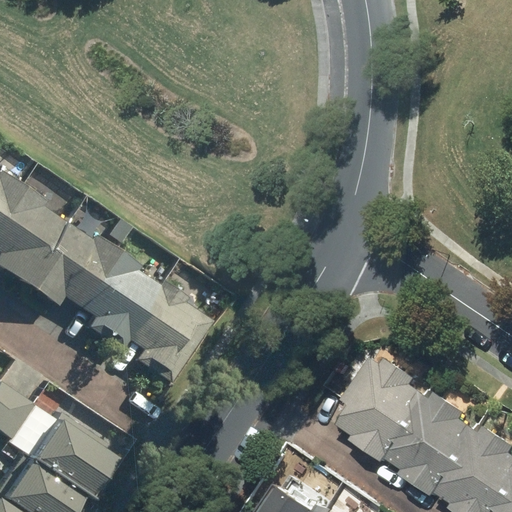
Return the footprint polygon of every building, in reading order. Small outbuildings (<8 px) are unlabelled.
[(169,373),(211,309),(0,168),(0,261),(56,298),(60,291),(91,312),(87,319),(169,373)] [(511,511),(511,437),(489,422),(482,431),(461,416),(467,407),(447,393),(442,400),(409,378),(415,370),(392,355),(384,365),(377,360),(349,400),(356,405),(342,426),(361,439),(357,444),(388,465),(392,458),(410,471),(406,478),(436,499),(440,493),(459,507),(455,511),(511,511)] [(0,432),(12,441),(42,398),(0,368),(0,432)] [(0,511),(87,511),(131,443),(51,393),(0,473),(0,511)] [(325,511),(287,485),(268,511),(325,511)]
